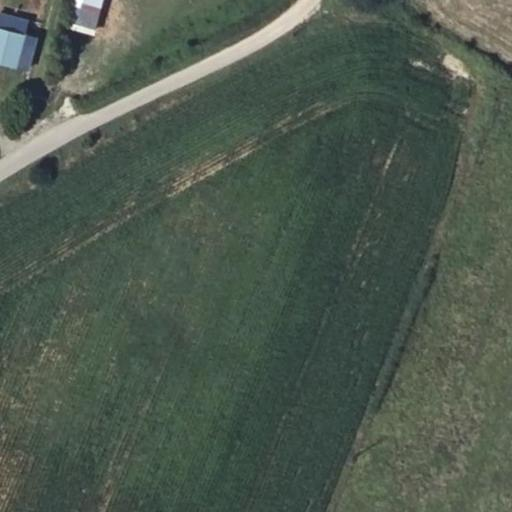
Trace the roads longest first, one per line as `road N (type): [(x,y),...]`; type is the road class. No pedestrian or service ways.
road 1 (unclassified): [(0,178),(263,38),(308,0)]
road 2 (track): [(35,156),(30,127),(59,0)]
